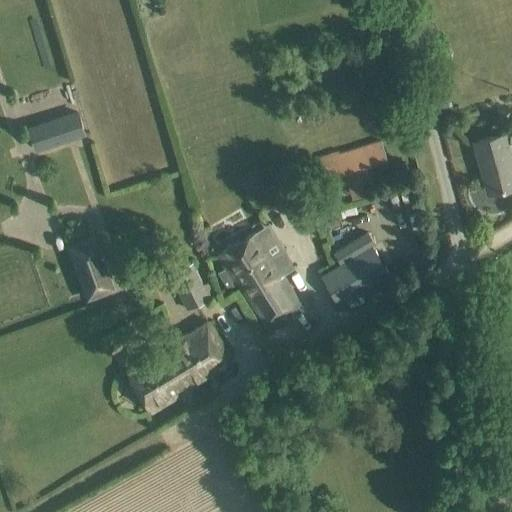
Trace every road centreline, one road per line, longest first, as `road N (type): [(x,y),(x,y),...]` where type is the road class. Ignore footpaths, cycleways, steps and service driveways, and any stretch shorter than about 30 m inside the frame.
road 1 (unclassified): [(452,257),(389,0)]
road 2 (unclassified): [(492,511),(452,257)]
road 3 (residential): [(452,257),(252,366)]
